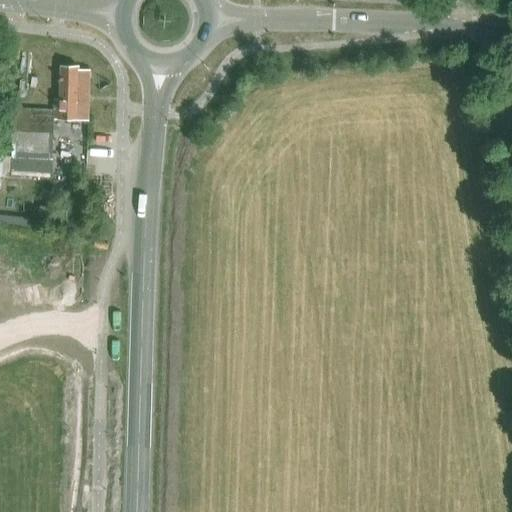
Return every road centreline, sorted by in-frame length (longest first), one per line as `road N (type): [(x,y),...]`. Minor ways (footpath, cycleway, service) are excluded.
road 1 (primary): [(140,511),(151,167)]
road 2 (tertiary): [(266,0),(362,23),(511,25)]
road 3 (unclassified): [(115,318),(105,511)]
road 4 (unclassified): [(122,144),(115,318)]
road 5 (primary): [(140,43),(151,167)]
